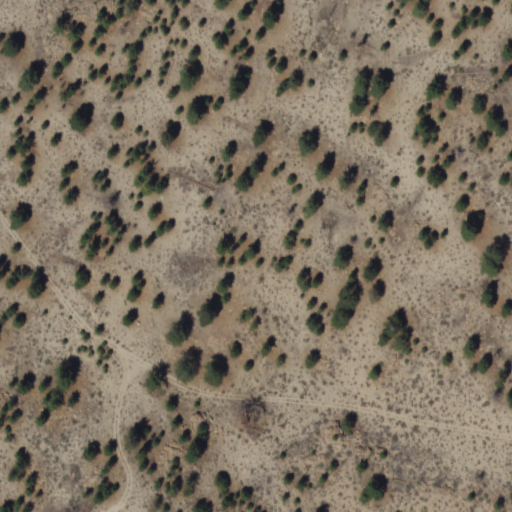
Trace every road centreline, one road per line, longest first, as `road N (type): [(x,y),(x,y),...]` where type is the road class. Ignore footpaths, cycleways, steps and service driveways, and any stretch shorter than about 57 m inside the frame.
road 1 (track): [(0,221),(111,348),(201,393),(511,439)]
road 2 (track): [(105,511),(123,503),(114,427),(130,359),(134,275),(167,207),(205,0)]
